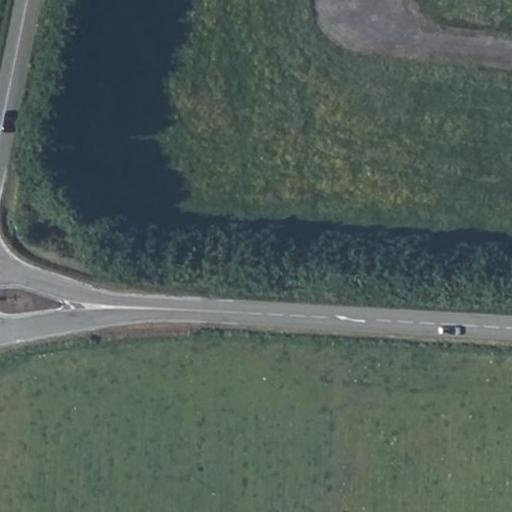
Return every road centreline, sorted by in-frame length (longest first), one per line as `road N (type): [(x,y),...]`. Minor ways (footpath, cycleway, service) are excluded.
road 1 (tertiary): [(511,327),(126,306)]
road 2 (tertiary): [(28,0),(0,139)]
road 3 (tertiary): [(126,306),(0,262)]
road 4 (tertiary): [(0,330),(126,306)]
